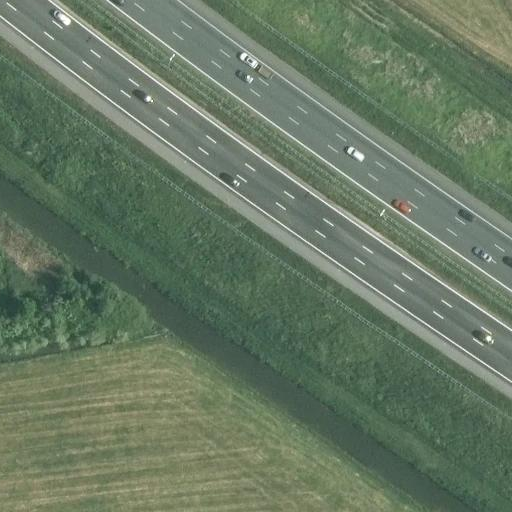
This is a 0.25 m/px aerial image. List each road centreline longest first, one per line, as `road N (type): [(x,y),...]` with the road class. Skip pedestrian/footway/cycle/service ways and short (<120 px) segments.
road 1 (motorway): [(7,0),(511,360)]
road 2 (motorway): [(511,268),(138,0)]
